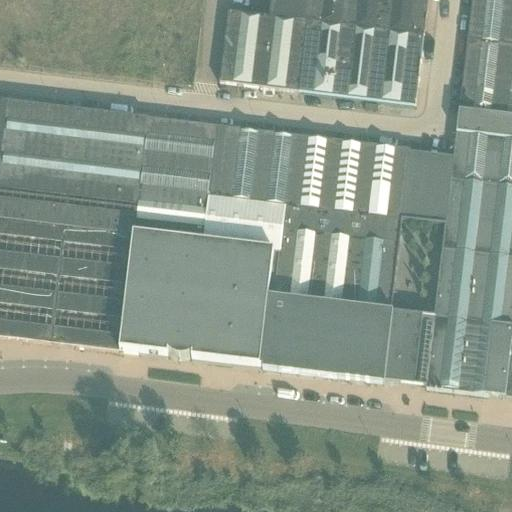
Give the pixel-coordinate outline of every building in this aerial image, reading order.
[(424,39),(428,0),(270,0),(268,20),(306,25),(424,39)] [(511,0),(472,0),(459,113),(511,119),(511,0)] [(298,96),(306,25),(268,20),(228,15),(219,86),(298,96)] [(415,110),(424,39),(306,25),(298,96),(415,110)] [(382,387),(383,385),(398,387),(426,390),(426,392),(508,402),(511,370),(511,119),(459,113),(453,161),(410,156),(410,154),(290,139),(146,122),(119,356),(119,357),(168,362),(168,358),(170,359),(172,361),(175,362),(177,363),(180,363),(182,363),(185,363),(187,363),(190,362),(192,360),(191,365),(260,373),(261,370),(262,370),(265,370),(265,373),(382,387)] [(0,473),(21,477),(23,464),(0,460),(0,473)]
